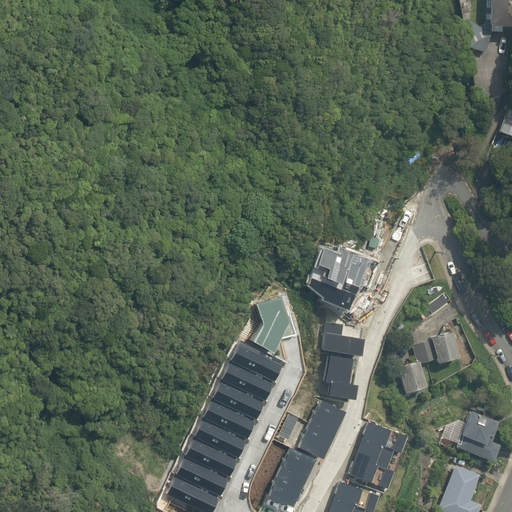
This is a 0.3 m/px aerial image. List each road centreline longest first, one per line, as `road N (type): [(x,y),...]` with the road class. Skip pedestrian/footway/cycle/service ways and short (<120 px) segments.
road 1 (residential): [(427,215),(387,297),(350,429),(302,511)]
road 2 (residential): [(511,358),(477,311),(427,215)]
road 3 (residential): [(427,215),(430,192),(451,184),(479,229),(511,245)]
